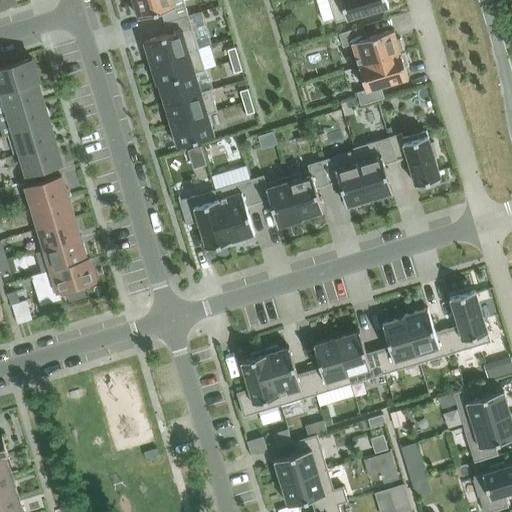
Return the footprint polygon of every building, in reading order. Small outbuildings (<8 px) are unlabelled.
[(189,15),(184,0),(133,0),(139,17),(161,10),(165,22),(189,15)] [(329,0),(336,22),(389,6),(387,0),(329,0)] [(144,41),(151,63),(199,48),(189,15),(165,22),(168,34),(144,41)] [(359,66),(406,52),(406,51),(405,51),(401,39),(397,40),(394,29),(367,38),(363,26),(339,33),(343,46),(352,43),(359,66)] [(228,49),(231,61),(239,59),(235,47),(228,49)] [(205,69),(199,48),(151,63),(157,83),(205,69)] [(406,53),(406,52),(359,66),(366,89),(357,92),(361,104),(385,97),(381,86),(409,77),(405,67),(409,65),(405,53),(406,53)] [(0,92),(2,92),(37,81),(39,80),(33,58),(0,67),(0,92)] [(242,70),(239,59),(231,61),(235,73),(242,70)] [(196,72),(159,83),(159,84),(165,103),(202,92),(202,91),(197,76),(196,73),(196,72)] [(37,81),(2,92),(9,112),(43,102),(37,81)] [(202,92),(165,103),(171,124),(208,113),(209,114),(218,111),(217,110),(211,89),(202,91),(202,92)] [(244,102),(251,100),(248,89),(240,91),(244,102)] [(2,92),(0,92),(0,114),(9,112),(2,92)] [(251,100),(244,102),(247,114),(255,112),(251,100)] [(9,112),(0,114),(0,124),(4,136),(15,133),(50,122),(43,102),(9,112)] [(208,113),(171,124),(178,146),(215,135),(211,123),(209,114),(208,113)] [(15,133),(20,151),(55,141),(50,122),(15,133)] [(402,133),(389,137),(396,160),(408,157),(416,184),(425,182),(426,186),(439,182),(438,178),(441,177),(435,156),(438,155),(434,142),(431,143),(427,130),(403,137),(402,133)] [(355,147),(370,198),(393,191),(385,164),(396,160),(389,137),(355,147)] [(55,141),(20,151),(27,174),(62,164),(55,141)] [(354,150),(321,160),(328,184),(340,181),(347,205),(370,198),(355,147),(353,147),(354,150)] [(309,170),(288,176),(300,218),(301,217),(323,211),(316,188),(328,184),(321,160),(308,164),(309,169),(309,170)] [(27,186),(33,207),(68,197),(61,175),(27,186)] [(301,219),(288,176),(266,182),(264,175),(251,178),(258,202),(270,199),(278,226),(301,219)] [(251,178),(215,189),(232,245),(233,245),(233,244),(245,240),(244,237),(255,233),(247,206),(258,202),(251,178)] [(232,245),(215,189),(181,200),(180,196),(179,196),(188,228),(189,227),(188,223),(199,220),(207,248),(218,245),(219,248),(231,245),(232,245)] [(33,207),(39,227),(39,228),(74,217),(68,197),(33,207)] [(39,227),(35,228),(41,250),(81,238),(74,217),(39,228),(39,227)] [(41,250),(36,252),(42,272),(47,270),(47,271),(87,259),(87,258),(81,238),(41,250)] [(96,280),(89,257),(87,258),(87,259),(47,271),(53,289),(37,294),(41,305),(63,298),(60,290),(67,288),(70,300),(85,295),(82,284),(96,280)] [(7,261),(0,263),(3,274),(10,272),(7,261)] [(459,325),(447,328),(454,352),(491,341),(475,290),(450,297),(459,325)] [(16,291),(9,293),(12,303),(19,301),(16,291)] [(27,299),(12,303),(18,324),(20,323),(29,321),(31,320),(33,319),(27,299)] [(428,307),(405,314),(420,363),(454,352),(447,328),(436,332),(428,307)] [(390,346),(378,349),(385,373),(420,363),(405,314),(404,315),(405,316),(383,323),(390,346)] [(360,330),(337,337),(351,383),(385,373),(378,349),(367,353),(360,330)] [(319,367),(309,370),(316,394),(350,384),(351,383),(337,337),(314,344),(321,367),(319,367)] [(265,349),(264,349),(281,405),(300,399),(312,395),(316,394),(309,370),(298,374),(289,346),(279,349),(278,345),(265,349)] [(250,388),(237,392),(244,416),(281,405),(264,349),(263,349),(263,350),(251,354),(252,358),(248,359),(241,361),(250,388)] [(511,364),(510,358),(501,361),(504,373),(506,372),(511,370),(511,364)] [(477,385),(453,392),(456,400),(464,427),(510,413),(504,390),(481,397),(477,385)] [(453,392),(439,397),(441,404),(456,400),(453,392)] [(511,417),(510,413),(464,427),(474,461),(498,454),(495,442),(511,437),(511,417)] [(383,414),(368,418),(371,428),(386,423),(383,414)] [(324,420),(307,424),(310,435),(327,431),(324,420)] [(0,457),(9,455),(2,433),(0,433),(0,457)] [(386,433),(373,437),(377,451),(390,448),(386,433)] [(297,452),(275,459),(282,482),(327,469),(319,440),(317,434),(294,441),(297,452)] [(264,436),(247,441),(251,454),(268,449),(264,436)] [(401,447),(407,466),(423,462),(417,442),(401,447)] [(390,452),(377,456),(382,471),(385,481),(398,477),(390,452)] [(0,479),(13,476),(10,466),(12,466),(9,455),(0,457),(0,479)] [(382,471),(377,456),(367,459),(372,474),(382,471)] [(423,462),(407,466),(411,479),(426,474),(423,462)] [(490,470),(473,475),(484,511),(487,511),(504,507),(509,506),(508,505),(505,493),(511,491),(511,463),(505,466),(504,462),(489,466),(490,470)] [(327,469),(282,482),(288,505),(311,498),(315,510),(347,500),(347,499),(343,486),(333,488),(327,469)] [(427,475),(411,480),(416,496),(432,491),(427,475)] [(0,502),(19,497),(13,476),(0,479),(0,502)] [(405,485),(389,490),(396,511),(411,507),(405,485)] [(394,511),(396,511),(389,490),(378,493),(382,511),(394,511)] [(0,502),(0,511),(23,511),(19,497),(0,502)] [(340,511),(338,503),(348,501),(347,500),(315,510),(315,511),(340,511)]
